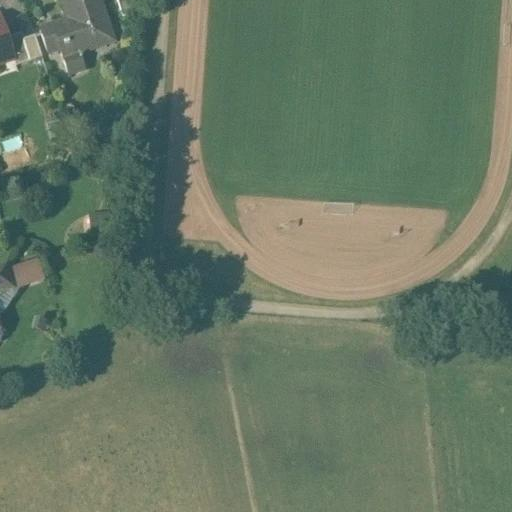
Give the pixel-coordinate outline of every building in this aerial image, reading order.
[(97,0),(61,0),(70,23),(39,33),(47,55),(59,51),(68,77),(84,71),(79,57),(114,44),(107,22),(105,23),(97,0)] [(132,0),(116,0),(122,18),(131,17),(132,0)] [(0,33),(0,67),(11,64),(0,33)] [(42,60),(34,36),(19,42),(27,65),(42,60)] [(5,270),(0,271),(0,294),(12,291),(5,270)]
